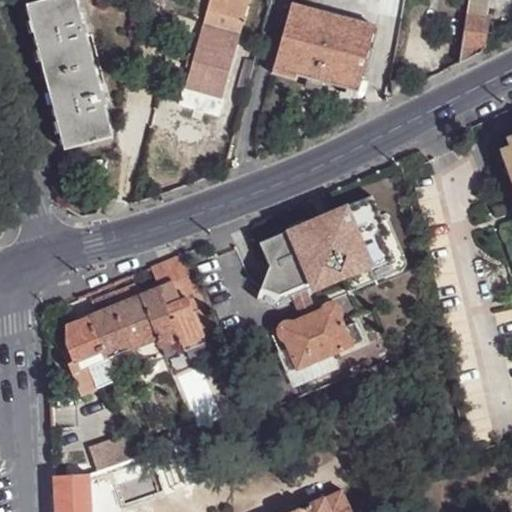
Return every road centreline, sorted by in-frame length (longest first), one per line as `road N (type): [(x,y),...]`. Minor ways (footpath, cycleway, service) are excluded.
road 1 (secondary): [(511,71),(230,201),(50,258)]
road 2 (tertiary): [(28,511),(5,271)]
road 3 (residential): [(0,109),(50,258)]
